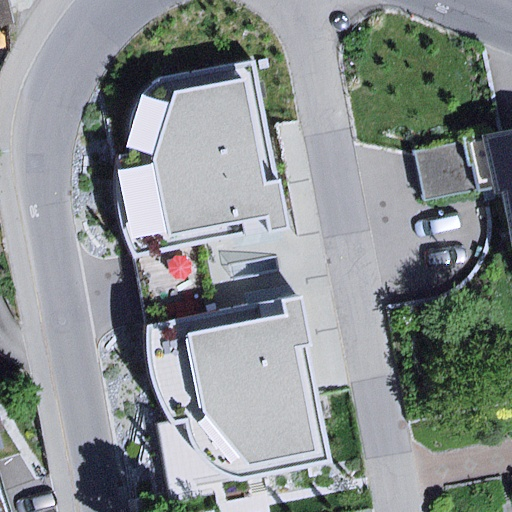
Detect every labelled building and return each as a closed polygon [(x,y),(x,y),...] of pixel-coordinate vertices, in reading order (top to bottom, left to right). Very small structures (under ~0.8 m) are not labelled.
[(0,0),(0,28),(16,25),(10,0),(0,0)] [(127,236),(137,257),(287,228),(255,63),(159,82),(145,97),(135,113),(133,134),(132,155),(121,156),(119,167),(118,181),(118,196),(120,211),(122,225),(127,236)] [(511,129),(486,134),(496,188),(497,194),(505,192),(511,232),(511,129)] [(496,188),(486,134),(412,149),(423,203),(496,188)] [(332,463),(303,299),(148,327),(147,335),(146,349),(147,362),(149,377),(153,390),(157,402),(164,414),(170,422),(157,423),(172,508),(201,500),(198,487),(332,463)]
